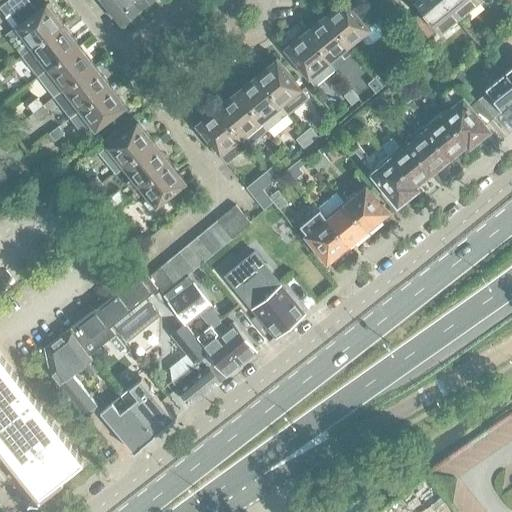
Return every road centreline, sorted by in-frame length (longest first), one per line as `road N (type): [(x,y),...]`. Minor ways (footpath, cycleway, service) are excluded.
road 1 (residential): [(511,176),(93,511)]
road 2 (primary): [(511,218),(137,511)]
road 3 (primary): [(255,465),(511,283)]
road 4 (primary): [(255,465),(337,444),(511,344)]
road 5 (residential): [(151,252),(227,191),(165,116),(133,58)]
